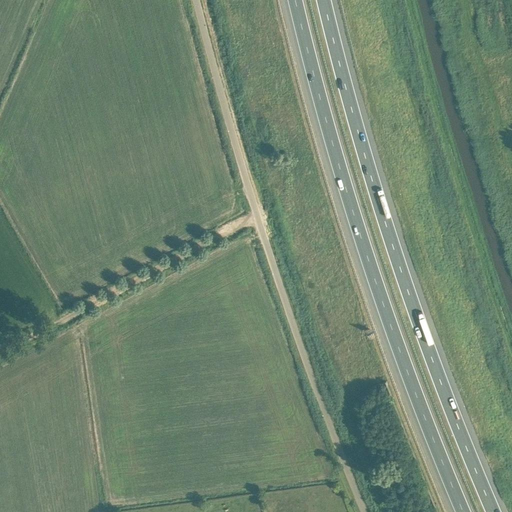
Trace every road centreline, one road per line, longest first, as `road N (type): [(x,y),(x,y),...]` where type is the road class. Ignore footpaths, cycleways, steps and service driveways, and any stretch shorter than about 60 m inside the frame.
road 1 (unclassified): [(368,511),(267,249),(195,0)]
road 2 (motorway): [(295,0),(332,145),(409,379),(463,511)]
road 3 (motorway): [(492,511),(360,141),(324,0)]
road 4 (track): [(0,353),(257,216)]
